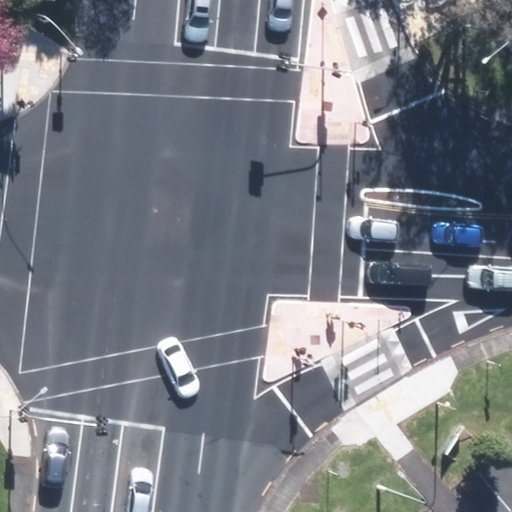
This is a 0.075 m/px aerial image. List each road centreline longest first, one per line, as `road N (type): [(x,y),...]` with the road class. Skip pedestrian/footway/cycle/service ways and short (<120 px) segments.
road 1 (primary): [(511,288),(131,511)]
road 2 (secondary): [(511,224),(161,213)]
road 3 (primary): [(124,511),(161,213)]
road 4 (primary): [(362,0),(420,113),(511,175)]
road 5 (primary): [(161,213),(188,0)]
road 6 (secondary): [(0,211),(161,213)]
